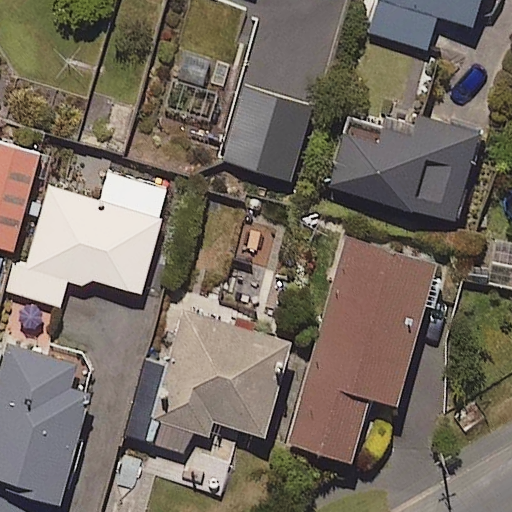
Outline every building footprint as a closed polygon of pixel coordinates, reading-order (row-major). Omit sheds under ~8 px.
[(365,0),(359,25),(422,42),(432,4),(465,13),(468,0),(365,0)] [(307,95),(242,79),(223,154),(287,171),(307,95)] [(402,124),(341,108),(324,176),(451,209),(473,124),(407,106),(402,124)] [(36,146),(0,136),(0,239),(10,242),(36,146)] [(162,180),(105,165),(97,194),(47,181),(17,291),(56,301),(67,264),(134,282),(162,180)] [(235,199),(207,194),(202,230),(230,234),(235,199)] [(427,251),(342,227),(285,435),(346,452),(364,385),(389,391),(427,251)] [(511,237),(494,232),(482,277),(511,285),(511,237)] [(282,325),(177,299),(143,435),(180,444),(186,421),(202,425),(196,452),(228,460),(238,418),(258,423),(282,325)] [(89,360),(3,337),(0,348),(0,469),(55,484),(89,360)]
